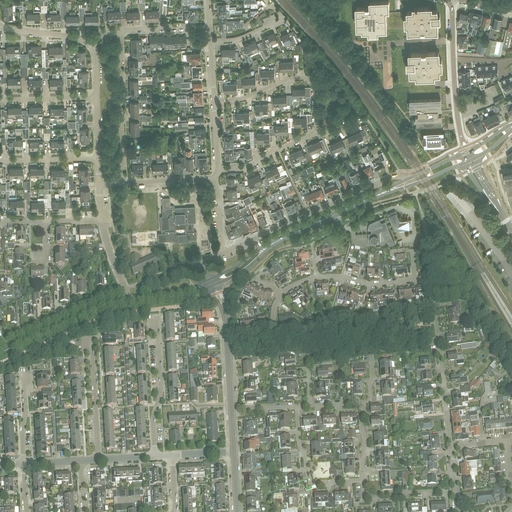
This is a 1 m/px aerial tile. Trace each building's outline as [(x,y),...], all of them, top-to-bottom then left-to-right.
[(190,9),(190,6),(195,5),(194,0),(181,0),(181,6),(185,6),(185,9),(190,9)] [(425,125),(442,125),(442,119),(442,114),(441,114),(441,111),(440,109),(441,109),(441,106),(441,101),(441,98),(440,88),(435,88),(435,86),(435,83),(435,81),(428,81),(428,77),(431,77),(434,77),(434,73),(440,73),(439,68),(443,68),(443,64),(442,64),(441,59),(439,59),(439,55),(439,51),(436,51),(436,52),(427,52),(426,45),(426,42),(426,38),(426,32),(435,31),(435,32),(438,32),(438,27),(437,27),(437,23),(440,23),(441,23),(441,20),(440,20),(439,15),(437,15),(437,10),(431,10),(431,6),(428,6),(428,7),(418,7),(416,7),(413,7),(414,11),(402,11),(399,12),(396,12),(385,12),(385,10),(389,10),(389,6),(388,6),(388,0),(372,1),(370,1),(371,6),(369,6),(367,6),(366,6),(366,7),(365,7),(361,7),(356,7),(358,30),(369,30),(369,34),(372,34),(372,33),(378,33),(378,29),(381,29),(381,30),(386,30),(386,29),(408,28),(408,29),(407,29),(408,32),(408,36),(409,43),(409,45),(409,53),(408,53),(409,57),(410,61),(407,61),(407,66),(406,66),(406,69),(407,69),(410,69),(411,82),(409,82),(410,88),(410,94),(410,102),(410,108),(411,110),(416,110),(416,112),(416,115),(416,118),(416,120),(417,125),(425,125)] [(20,12),(23,12),(23,6),(23,1),(11,1),(11,5),(3,5),(4,12),(13,12),(12,5),(22,5),(22,8),(20,8),(20,12)] [(82,16),(85,16),(85,24),(86,24),(86,25),(87,25),(88,25),(89,25),(90,25),(90,24),(91,24),(91,16),(91,13),(85,13),(85,8),(86,8),(86,5),(83,5),(83,4),(82,4),(82,5),(82,8),(82,16)] [(112,22),(114,22),(114,12),(110,12),(110,9),(107,9),(107,7),(103,7),(104,16),(107,15),(108,22),(108,23),(109,23),(112,23),(112,22)] [(13,12),(4,12),(4,19),(7,18),(8,21),(12,21),(12,18),(13,18),(13,15),(16,15),(16,12),(13,12)] [(468,31),(472,31),(473,28),(476,13),(470,12),(468,20),(471,21),(470,27),(469,27),(468,31)] [(464,33),(465,27),(468,15),(460,13),(459,20),(463,21),(462,27),(463,27),(462,30),(458,30),(458,34),(459,34),(464,34),(464,33)] [(476,29),(476,28),(477,22),(480,23),(482,15),(476,13),(473,28),(472,31),(471,34),(474,35),(476,36),(477,29),(476,29)] [(490,17),(484,16),(482,24),(486,25),(485,29),(488,29),(490,22),(489,22),(490,17)] [(485,54),(485,58),(500,59),(500,58),(501,54),(502,49),(502,50),(504,42),(503,42),(492,39),(494,31),(495,31),(495,27),(500,28),(502,20),(495,18),(493,26),(491,25),(485,54)] [(511,34),(511,22),(510,22),(508,30),(506,29),(503,42),(504,42),(502,50),(505,50),(506,46),(508,47),(511,34)] [(282,36),(285,44),(286,44),(290,44),(291,46),(296,44),(293,36),(290,38),(288,33),(287,33),(286,32),(285,32),(284,33),(283,34),(283,35),(282,36)] [(268,36),(272,44),(278,42),(274,33),(268,36)] [(154,35),(154,37),(149,37),(149,45),(147,45),(147,53),(150,53),(150,47),(157,47),(156,37),(156,35),(154,35)] [(156,37),(157,47),(164,46),(164,38),(164,36),(164,35),(162,35),(162,36),(156,37)] [(262,38),(266,47),(272,44),(268,36),(262,38)] [(259,50),(256,41),(255,41),(254,41),(250,42),(250,43),(249,44),(253,52),(259,50)] [(478,42),(476,53),(485,53),(487,44),(478,42)] [(244,46),(245,49),(247,55),(244,56),(246,60),(249,67),(250,66),(249,64),(250,63),(251,63),(248,57),(250,57),(250,56),(250,54),(253,52),(249,44),(248,43),(244,45),(244,46)] [(6,55),(7,55),(12,55),(12,57),(11,57),(11,58),(14,58),(13,46),(7,46),(7,54),(3,54),(3,55),(3,61),(6,61),(6,55)] [(17,59),(17,55),(20,55),(20,61),(21,61),(21,67),(24,67),(24,54),(20,54),(20,46),(13,46),(14,58),(14,59),(17,59)] [(28,60),(28,55),(34,55),(34,46),(28,46),(28,54),(24,54),(24,67),(24,70),(27,70),(27,67),(27,60),(28,60)] [(146,55),(142,55),(141,55),(141,47),(131,47),(132,54),(130,54),(130,55),(139,55),(139,58),(146,58),(146,55)] [(229,49),(229,58),(235,58),(235,61),(240,60),(240,56),(238,56),(238,51),(235,51),(235,49),(234,49),(234,48),(230,48),(230,49),(229,49)] [(223,59),(229,58),(229,49),(222,50),(222,56),(219,57),(219,64),(223,64),(223,59)] [(187,54),(187,56),(187,60),(190,60),(190,64),(199,63),(199,59),(200,59),(200,53),(187,54)] [(287,62),(287,71),(293,70),(298,70),(298,63),(296,63),(296,61),(299,61),(298,55),(294,55),(294,57),(293,57),(293,62),(287,62)] [(281,71),(287,71),(287,62),(280,62),(280,60),(277,60),(277,65),(278,72),(281,72),(281,71)] [(268,67),(268,78),(275,78),(275,72),(278,72),(277,65),(274,65),(274,66),(268,67)] [(498,65),(490,66),(491,77),(498,76),(498,65)] [(186,70),(192,69),(192,77),(198,76),(198,73),(201,73),(201,66),(195,67),(195,66),(186,66),(186,70)] [(258,66),(258,73),(259,80),(262,80),(262,79),(268,78),(268,67),(265,67),(265,70),(262,70),(261,66),(258,66)] [(483,66),(475,67),(476,78),(484,77),(483,66)] [(138,74),(139,74),(139,77),(146,77),(146,74),(142,74),(142,67),(138,67),(129,68),(129,74),(138,74)] [(459,71),(459,72),(459,79),(470,78),(470,71),(459,71)] [(249,78),(250,86),(256,86),(256,80),(259,80),(258,73),(256,73),(256,78),(252,78),(252,75),(249,75),(249,78)] [(243,78),(240,79),(240,88),(244,88),(244,87),(250,86),(249,78),(243,78)] [(470,78),(459,79),(459,83),(460,86),(470,86),(470,78)] [(230,81),(231,92),(237,92),(237,88),(240,88),(240,79),(236,79),(237,84),(230,84),(230,81)] [(507,79),(501,81),(505,92),(511,89),(507,79)] [(224,92),(225,92),(231,92),(230,81),(228,81),(228,84),(224,84),(224,82),(222,80),(220,80),(220,92),(224,92)] [(299,89),(299,97),(299,100),(302,100),(302,97),(307,97),(309,97),(309,94),(309,87),(305,87),(305,88),(299,89)] [(293,95),(290,95),(290,105),(293,104),(293,97),(297,97),(297,100),(299,100),(299,97),(299,89),(293,89),(293,95)] [(287,96),(280,97),(281,108),(281,110),(284,110),(283,105),(290,105),(290,95),(287,95),(287,96)] [(274,103),(271,103),(271,110),(274,110),(274,105),(278,105),(278,108),(281,108),(280,97),(274,97),(274,103)] [(497,106),(496,107),(499,111),(502,110),(500,105),(507,101),(507,102),(511,101),(510,98),(496,105),(497,106)] [(146,102),(146,99),(140,99),(137,99),(137,102),(130,102),(130,109),(139,109),(139,108),(142,108),(142,102),(146,102)] [(262,113),(268,113),(268,117),(272,117),(271,110),(271,103),(268,104),(262,105),(262,113)] [(256,111),(252,111),(253,118),(256,118),(256,116),(262,116),(262,113),(262,105),(256,105),(256,111)] [(490,117),(494,125),(500,122),(497,117),(501,115),(496,106),(494,107),(494,108),(493,109),(495,113),(492,114),(493,115),(490,117)] [(15,120),(15,108),(13,108),(13,107),(12,107),(10,107),(9,107),(9,108),(8,108),(8,111),(4,111),(4,116),(4,124),(7,124),(7,119),(12,119),(12,120),(15,120)] [(67,111),(63,111),(63,109),(57,109),(57,121),(59,121),(60,121),(60,119),(67,119),(67,115),(67,111)] [(253,118),(252,111),(249,111),(249,112),(243,112),(243,121),(250,121),(250,118),(253,118)] [(243,124),(243,121),(243,112),(236,113),(232,113),(232,120),(234,120),(234,126),(237,126),(237,124),(243,124)] [(300,114),(300,117),(301,126),(307,125),(307,122),(310,122),(310,112),(307,113),(307,117),(303,117),(303,113),(302,112),(300,112),(300,114)] [(281,121),(281,122),(282,134),(288,134),(288,128),(291,127),(290,113),(288,113),(289,118),(288,118),(288,121),(281,121)] [(290,113),(291,127),(294,127),(294,126),(301,126),(300,117),(300,114),(297,114),(298,118),(291,118),(291,113),(290,113)] [(494,125),(490,117),(487,118),(487,117),(484,118),(482,114),(480,115),(478,116),(479,117),(482,124),(486,123),(488,127),(494,125)] [(485,130),(482,124),(479,117),(474,119),(474,121),(466,125),(471,135),(478,132),(479,133),(485,130)] [(140,118),(140,121),(130,121),(130,128),(139,128),(142,128),(142,121),(147,121),(151,121),(151,118),(140,118)] [(272,128),(272,135),(276,135),(276,134),(282,134),(281,122),(279,123),(279,125),(275,126),(272,126),(272,128)] [(442,125),(425,125),(426,133),(426,136),(423,136),(423,141),(425,141),(426,144),(433,144),(435,150),(449,144),(447,139),(446,139),(445,135),(442,135),(442,132),(442,125)] [(263,130),(263,133),(263,142),(270,142),(269,136),(272,135),(272,128),(269,129),(269,133),(265,133),(265,130),(263,130)] [(353,134),(357,142),(363,139),(365,143),(367,142),(364,136),(365,135),(363,130),(359,132),(359,131),(353,134)] [(257,142),(263,142),(263,133),(257,134),(257,131),(253,131),(254,140),(254,143),(257,143),(257,142)] [(64,138),(57,138),(57,141),(58,149),(64,148),(64,144),(68,144),(68,132),(63,133),(64,138)] [(228,134),(228,136),(225,137),(225,142),(244,141),(244,139),(237,139),(237,134),(236,133),(228,134)] [(357,142),(353,134),(347,137),(350,142),(347,143),(350,150),(352,155),(355,153),(353,148),(351,144),(357,142)] [(80,136),(77,136),(77,142),(80,142),(80,144),(82,145),(87,145),(87,144),(88,144),(88,142),(89,142),(89,136),(90,136),(90,135),(80,136)] [(336,142),(339,150),(340,152),(343,151),(342,149),(345,147),(347,151),(349,156),(352,155),(350,150),(347,143),(344,144),(342,139),(336,142)] [(313,144),(317,151),(322,149),(324,153),(327,152),(324,145),(321,147),(319,141),(313,144)] [(340,152),(339,150),(336,142),(330,144),(332,150),(329,151),(332,158),(335,156),(333,152),(337,150),(338,153),(340,152)] [(317,151),(313,144),(308,146),(310,152),(307,153),(310,159),(313,158),(312,156),(315,154),(316,157),(319,156),(317,151)] [(310,159),(307,153),(304,154),(302,149),(296,151),(299,159),(305,156),(307,161),(310,159)] [(300,162),(299,159),(296,151),(290,154),(292,159),(290,160),(292,167),(295,166),(295,164),(300,162)] [(140,152),(140,162),(137,162),(137,159),(130,159),(130,163),(132,163),(132,173),(143,173),(142,161),(145,161),(145,152),(140,152)] [(195,162),(199,162),(199,167),(199,170),(204,170),(203,169),(207,168),(206,163),(207,163),(207,158),(206,158),(206,157),(201,158),(201,153),(195,153),(195,162)] [(373,157),(371,158),(372,161),(373,162),(377,171),(384,168),(382,162),(381,162),(381,161),(385,159),(382,153),(378,154),(380,159),(375,161),(373,157)] [(364,161),(367,167),(364,169),(367,177),(374,174),(370,166),(373,165),(368,154),(365,155),(367,160),(364,161)] [(185,163),(185,159),(185,156),(178,157),(178,161),(174,162),(175,171),(182,171),(182,166),(182,164),(185,163)] [(192,158),(185,159),(185,163),(182,164),(182,166),(185,166),(185,170),(193,170),(192,158)] [(346,159),(342,161),(346,169),(350,168),(346,159)] [(279,172),(277,167),(276,165),(273,167),(273,168),(271,169),(274,177),(276,181),(288,176),(285,169),(279,172)] [(354,174),(352,168),(347,170),(349,176),(351,176),(353,183),(359,180),(356,173),(354,174)] [(267,177),(264,179),(267,185),(268,187),(271,186),(270,184),(268,179),(274,177),(271,169),(265,172),(267,177)] [(68,173),(64,173),(64,170),(58,170),(58,178),(62,178),(62,181),(68,180),(68,176),(68,173)] [(344,174),(336,178),(337,180),(338,180),(339,180),(343,188),(349,185),(345,177),(348,176),(346,171),(343,172),(344,174)] [(511,203),(511,204),(511,172),(500,172),(500,174),(500,177),(501,179),(501,181),(502,183),(503,185),(503,187),(504,189),(505,192),(506,194),(507,196),(508,198),(509,199),(510,201),(511,203)] [(229,178),(227,178),(227,184),(236,184),(236,177),(236,173),(228,173),(229,178)] [(259,174),(253,177),(258,188),(261,186),(259,183),(262,182),(264,186),(267,185),(264,179),(261,180),(259,174)] [(258,189),(258,188),(253,177),(247,179),(250,185),(247,186),(250,193),(258,189)] [(334,182),(329,184),(333,192),(339,189),(338,187),(341,186),(338,180),(337,180),(336,178),(336,177),(333,178),(334,182)] [(327,194),(333,192),(329,184),(325,186),(322,179),(319,181),(320,184),(321,186),(323,186),(327,194)] [(313,187),(318,199),(324,196),(319,184),(316,185),(316,184),(313,185),(313,187)] [(283,189),(293,211),(297,209),(294,202),(293,203),(289,196),(295,193),(293,189),(294,189),(292,185),(283,189)] [(318,199),(313,187),(311,188),(312,191),(313,190),(314,192),(310,193),(313,201),(318,199)] [(306,192),(303,193),(308,203),(313,201),(310,193),(308,189),(307,188),(305,189),(306,192)] [(38,202),(38,210),(44,210),(44,207),(48,207),(48,193),(48,189),(44,189),(44,198),(37,198),(38,202)] [(282,194),(285,199),(287,205),(285,206),(288,213),(293,211),(283,189),(279,191),(280,193),(282,194)] [(237,201),(237,197),(236,190),(228,190),(228,198),(230,198),(230,201),(237,201)] [(16,200),(10,200),(10,199),(9,199),(9,192),(6,192),(6,198),(6,207),(10,207),(10,210),(15,210),(14,209),(17,209),(16,200)] [(27,205),(31,205),(31,210),(38,210),(38,202),(31,202),(31,199),(30,198),(30,192),(27,192),(27,199),(27,205)] [(52,207),(52,210),(59,210),(59,198),(56,198),(56,200),(51,200),(51,193),(48,193),(48,207),(52,207)] [(90,196),(81,197),(77,197),(77,199),(78,200),(81,200),(81,204),(84,204),(84,207),(89,207),(89,204),(90,204),(90,196)] [(246,206),(240,209),(243,217),(229,223),(226,224),(228,230),(226,231),(229,238),(230,238),(230,239),(242,234),(242,233),(248,230),(248,231),(257,227),(248,208),(249,207),(248,204),(252,202),(249,196),(243,199),(246,206)] [(139,220),(129,221),(130,247),(137,246),(138,262),(152,256),(151,252),(153,252),(153,242),(151,242),(151,237),(155,237),(154,236),(173,235),(200,233),(199,208),(157,210),(157,208),(157,203),(153,203),(153,202),(153,201),(141,202),(141,204),(138,204),(139,220)] [(275,202),(272,203),(279,217),(283,215),(280,208),(278,209),(275,202)] [(274,219),(279,217),(272,203),(270,204),(273,211),(271,212),(274,219)] [(239,208),(238,205),(230,208),(229,207),(225,209),(227,214),(239,208)] [(239,208),(227,214),(225,214),(227,220),(229,223),(243,217),(240,209),(239,208)] [(261,210),(253,214),(258,225),(260,224),(260,225),(266,222),(263,215),(263,214),(261,210)] [(394,230),(411,229),(411,221),(403,222),(402,221),(402,220),(401,219),(400,219),(399,219),(398,219),(395,211),(388,214),(394,230)] [(394,243),(388,228),(384,218),(380,219),(379,218),(371,222),(370,222),(369,223),(369,224),(368,225),(368,226),(369,227),(367,227),(369,242),(380,241),(379,232),(383,230),(389,245),(394,243)] [(68,233),(65,233),(65,229),(63,229),(63,226),(58,226),(59,229),(56,230),(56,236),(68,236),(68,233)] [(16,230),(17,230),(17,233),(14,234),(14,236),(17,236),(25,236),(25,229),(21,230),(21,227),(15,227),(16,227),(16,230)] [(328,248),(318,249),(319,256),(324,255),(324,259),(333,257),(332,251),(328,251),(328,248)] [(397,254),(397,250),(389,251),(390,257),(395,257),(395,261),(405,260),(404,254),(397,254)] [(309,258),(307,252),(298,254),(299,258),(294,259),(295,264),(303,263),(302,259),(309,258)] [(132,265),(129,266),(133,275),(159,263),(155,254),(152,256),(138,262),(132,265)] [(23,257),(12,257),(12,260),(15,260),(15,263),(14,263),(14,270),(21,269),(21,263),(24,263),(23,257)] [(355,265),(356,262),(356,261),(350,259),(347,258),(345,265),(348,266),(346,272),(352,274),(355,265)] [(324,265),(321,265),(321,269),(321,271),(322,271),(322,272),(331,271),(330,266),(335,265),(334,259),(323,261),(324,265)] [(355,265),(352,274),(358,275),(360,268),(364,269),(365,262),(365,260),(363,259),(361,263),(356,262),(355,265)] [(368,263),(365,262),(364,269),(367,269),(367,277),(373,277),(374,268),(367,267),(368,263)] [(274,277),(280,273),(278,269),(276,265),(275,266),(274,263),(266,268),(269,272),(270,271),(274,277)] [(309,273),(308,267),(305,267),(304,264),(295,266),(296,272),(300,271),(301,275),(309,273)] [(374,268),(373,277),(379,278),(380,270),(383,270),(383,264),(380,264),(380,268),(374,268)] [(400,268),(399,265),(391,266),(391,272),(397,271),(397,276),(406,275),(406,267),(400,268)] [(64,276),(56,266),(53,268),(62,278),(64,276)] [(31,268),(31,277),(44,277),(44,275),(47,275),(47,269),(44,269),(44,268),(31,268)] [(280,280),(277,282),(281,288),(288,283),(291,281),(291,280),(288,276),(286,273),(285,272),(280,275),(278,277),(280,280)] [(10,285),(10,279),(11,279),(11,276),(7,276),(7,279),(0,279),(0,286),(10,285)] [(71,285),(78,285),(78,293),(85,293),(85,289),(86,289),(86,282),(78,282),(78,277),(74,277),(70,277),(71,285)] [(322,292),(321,282),(315,283),(316,291),(313,291),(314,298),(317,297),(316,292),(322,292)] [(327,282),(321,282),(322,292),(328,291),(329,296),(332,295),(331,289),(328,289),(327,282)] [(252,299),(257,286),(251,284),(251,285),(247,284),(244,291),(242,295),(251,299),(252,299)] [(10,285),(0,286),(0,292),(3,292),(3,296),(12,296),(12,290),(13,290),(12,286),(10,286),(10,285)] [(63,285),(63,289),(60,289),(60,301),(68,301),(68,297),(69,297),(68,289),(67,289),(66,285),(63,285)] [(257,286),(252,299),(253,299),(255,296),(258,297),(262,289),(257,286)] [(342,287),(338,299),(344,301),(348,288),(342,287)] [(298,300),(298,299),(300,303),(303,301),(305,304),(306,304),(310,302),(304,292),(302,294),(298,288),(293,292),(298,300)] [(348,288),(344,301),(350,303),(351,299),(354,290),(348,288)] [(260,302),(262,303),(263,302),(263,301),(267,291),(262,289),(258,297),(262,299),(260,302)] [(268,290),(267,291),(263,301),(263,302),(262,303),(261,306),(264,306),(267,299),(270,300),(274,292),(268,290)] [(355,305),(359,292),(354,290),(351,299),(355,300),(354,304),(355,305)] [(298,300),(293,292),(288,295),(292,301),(289,303),(292,308),(295,307),(293,303),(298,300)] [(359,292),(355,305),(356,305),(355,307),(357,308),(359,301),(362,302),(365,294),(359,292)] [(51,297),(49,297),(49,294),(41,294),(41,298),(42,298),(43,309),(50,309),(50,304),(51,304),(51,297)] [(8,316),(10,316),(10,323),(17,323),(17,315),(20,315),(19,300),(15,302),(16,314),(14,314),(14,310),(8,310),(8,316)] [(450,310),(447,310),(447,315),(449,315),(450,323),(458,322),(457,315),(461,315),(460,305),(453,306),(453,310),(452,310),(450,310)] [(27,306),(27,307),(27,310),(24,310),(24,315),(27,315),(27,316),(34,316),(34,307),(29,307),(29,306),(27,306)] [(259,315),(259,311),(259,308),(256,307),(257,309),(256,309),(257,313),(257,316),(259,325),(265,324),(263,315),(259,315)] [(212,311),(209,311),(208,310),(205,310),(204,311),(202,311),(202,316),(198,316),(198,322),(205,322),(205,319),(212,319),(212,311)] [(304,312),(301,316),(308,321),(310,318),(306,316),(307,315),(304,312)] [(291,314),(279,316),(280,324),(286,323),(286,328),(293,327),(292,322),(291,314)] [(245,315),(239,316),(241,329),(247,328),(245,315)] [(323,316),(317,318),(320,326),(325,324),(323,316)] [(134,333),(144,333),(143,326),(136,327),(136,323),(128,324),(128,329),(134,329),(134,333)] [(198,324),(198,323),(195,324),(188,324),(186,324),(187,329),(195,329),(195,328),(198,328),(199,331),(204,331),(204,335),(214,334),(214,326),(208,327),(208,323),(198,324)] [(461,337),(460,331),(454,332),(454,335),(446,336),(447,343),(457,342),(457,338),(461,337)] [(144,333),(134,333),(135,340),(129,340),(129,344),(137,343),(137,340),(144,339),(144,333)] [(122,334),(113,335),(113,338),(105,338),(105,345),(115,345),(115,341),(122,341),(122,334)] [(204,345),(207,344),(208,348),(215,347),(215,340),(207,340),(207,337),(198,338),(198,344),(204,343),(204,345)] [(448,354),(448,356),(448,358),(449,361),(455,360),(456,365),(463,364),(462,355),(456,356),(456,353),(448,354)] [(295,365),(294,358),(288,358),(288,355),(280,356),(281,362),(285,362),(285,366),(295,365)] [(417,370),(418,370),(425,370),(425,367),(430,366),(429,358),(420,359),(420,363),(416,364),(417,370)] [(71,369),(79,368),(79,362),(72,362),(72,359),(64,359),(64,362),(71,362),(71,369)] [(249,363),(243,363),(243,364),(242,364),(242,365),(242,369),(243,369),(243,370),(252,369),(252,363),(257,363),(257,359),(249,359),(249,363)] [(380,363),(380,370),(391,369),(393,369),(393,367),(391,367),(391,362),(395,362),(395,359),(388,359),(388,362),(380,363)] [(203,369),(216,369),(215,361),(207,361),(207,365),(203,365),(203,369)] [(355,375),(365,375),(364,368),(361,368),(361,365),(359,365),(351,365),(351,369),(354,369),(355,375)] [(332,373),(331,366),(323,367),(324,370),(318,371),(318,378),(328,377),(327,373),(332,373)] [(79,368),(71,369),(71,372),(68,372),(69,377),(65,377),(65,381),(73,380),(73,375),(80,374),(79,368)] [(259,379),(257,379),(257,377),(253,377),(253,374),(256,373),(257,372),(257,369),(252,369),(243,370),(244,376),(249,376),(249,381),(259,380),(259,379)] [(389,380),(394,380),(396,380),(396,377),(392,377),(391,369),(380,370),(381,378),(389,377),(389,380)] [(278,379),(281,379),(292,379),(293,379),(293,376),(296,376),(295,370),(286,370),(286,374),(281,374),(281,376),(278,376),(278,379)] [(37,376),(37,382),(47,382),(47,376),(51,375),(50,371),(43,372),(43,376),(37,376)] [(431,381),(431,378),(432,378),(432,375),(431,375),(431,374),(427,374),(426,374),(425,374),(425,371),(416,372),(417,378),(420,378),(421,383),(426,383),(425,381),(431,381)] [(451,379),(451,380),(452,383),(456,382),(457,384),(467,383),(467,377),(460,378),(459,375),(451,376),(451,377),(451,378),(451,379)] [(287,387),(287,391),(296,391),(296,390),(298,390),(298,385),(297,385),(296,385),(296,384),(292,384),(292,379),(281,379),(281,383),(281,387),(287,387)] [(363,383),(362,383),(362,382),(354,382),(354,379),(346,379),(346,383),(350,383),(350,389),(351,389),(363,389),(363,383)] [(255,384),(257,384),(259,384),(259,380),(249,381),(248,381),(248,384),(244,385),(244,391),(254,390),(254,393),(257,393),(257,390),(256,390),(255,384)] [(381,384),(381,390),(391,390),(391,387),(395,387),(394,380),(389,380),(385,380),(386,384),(381,384)] [(315,385),(316,386),(315,386),(314,386),(315,390),(315,391),(316,391),(325,391),(324,387),(328,387),(328,384),(330,384),(329,381),(320,381),(320,385),(315,385)] [(47,382),(37,382),(38,389),(44,388),(44,393),(51,392),(51,385),(47,385),(47,382)] [(433,396),(432,389),(428,389),(428,386),(417,387),(418,394),(423,393),(424,397),(433,396)] [(217,389),(207,389),(208,402),(216,402),(216,393),(217,393),(217,389)] [(364,394),(363,389),(351,389),(351,398),(355,398),(355,397),(358,397),(357,395),(362,395),(362,394),(364,394)] [(391,390),(381,390),(382,397),(386,397),(387,400),(393,400),(397,400),(396,399),(396,396),(391,396),(391,390)] [(282,395),(282,397),(283,401),(290,401),(290,397),(297,397),(296,391),(287,391),(285,391),(285,395),(282,395)] [(325,391),(316,391),(316,392),(315,392),(315,396),(315,397),(316,397),(316,398),(321,397),(321,401),(330,400),(330,397),(325,397),(325,391)] [(51,392),(44,393),(44,397),(38,397),(38,398),(37,398),(37,401),(38,401),(39,401),(39,403),(48,403),(51,403),(51,396),(52,396),(52,392),(51,392)] [(257,393),(254,393),(253,393),(253,396),(246,396),(247,403),(256,402),(256,399),(261,398),(260,392),(257,393)] [(468,399),(454,401),(454,404),(453,405),(453,407),(454,407),(455,407),(455,408),(458,407),(459,411),(464,411),(465,408),(465,407),(462,407),(461,403),(465,403),(465,402),(468,402),(468,399)] [(394,405),(394,403),(393,400),(387,400),(383,400),(384,406),(380,406),(370,406),(370,413),(378,412),(378,416),(384,415),(384,411),(385,411),(384,405),(394,405)] [(48,409),(48,403),(39,403),(39,405),(38,405),(38,406),(38,409),(39,409),(39,410),(45,409),(45,413),(52,413),(52,409),(48,409)] [(433,412),(432,407),(420,409),(415,409),(415,412),(422,412),(422,413),(423,413),(423,415),(414,416),(414,419),(424,418),(423,413),(433,412)] [(326,426),(329,426),(329,417),(328,417),(328,416),(324,416),(323,417),(322,417),(323,421),(319,421),(320,431),(325,431),(326,431),(326,430),(326,426)] [(335,416),(329,417),(329,426),(334,426),(334,429),(334,430),(335,430),(339,430),(339,428),(339,420),(335,420),(335,416)] [(316,417),(309,418),(310,427),(314,427),(314,430),(315,431),(316,431),(320,431),(319,421),(317,421),(316,417)] [(310,427),(309,418),(303,418),(304,423),(300,423),(300,427),(310,427)] [(490,420),(490,418),(483,419),(484,424),(485,424),(486,431),(489,431),(489,435),(492,435),(490,420)] [(245,430),(254,429),(254,427),(257,427),(257,419),(253,420),(253,423),(244,423),(245,430)] [(423,420),(416,420),(417,427),(421,426),(421,431),(432,429),(432,426),(433,426),(432,423),(431,423),(431,422),(424,423),(423,420)] [(461,429),(453,430),(454,435),(455,441),(462,440),(462,441),(464,441),(464,440),(469,439),(468,434),(466,435),(465,428),(467,428),(461,429)] [(170,432),(170,439),(179,439),(179,429),(175,429),(175,432),(170,432)] [(379,441),(383,440),(383,436),(388,436),(388,430),(387,430),(386,430),(379,431),(378,431),(378,434),(374,434),(374,441),(379,441)] [(281,443),(290,443),(290,436),(283,436),(283,433),(278,433),(276,433),(276,437),(280,437),(281,443)] [(423,445),(439,443),(438,437),(435,438),(435,436),(430,437),(431,441),(423,442),(423,445)] [(258,439),(258,440),(251,440),(251,444),(245,444),(245,452),(256,451),(256,446),(259,446),(259,443),(266,443),(266,439),(258,439)] [(331,439),(318,440),(319,443),(311,444),(311,451),(323,450),(326,450),(326,447),(320,447),(319,444),(332,443),(331,439)] [(344,449),(353,449),(354,448),(354,444),(353,443),(352,443),(352,442),(346,443),(346,439),(345,439),(340,439),(338,439),(332,440),(332,443),(341,443),(342,449),(344,449)] [(379,441),(374,441),(374,448),(380,448),(380,451),(389,450),(389,447),(387,447),(387,440),(383,440),(379,441)] [(290,449),(290,443),(281,443),(278,443),(279,449),(276,450),(276,453),(284,453),(284,450),(290,449)] [(439,443),(423,445),(423,448),(432,447),(432,452),(436,451),(436,450),(440,449),(439,443)] [(353,449),(344,449),(344,452),(342,452),(341,454),(341,456),(339,456),(339,460),(347,459),(347,456),(353,455),(353,454),(354,454),(354,449),(353,449)] [(331,456),(320,457),(320,453),(323,453),(323,450),(311,451),(312,458),(319,458),(319,460),(331,460),(331,456)] [(389,450),(380,451),(380,454),(375,455),(374,456),(374,460),(375,461),(384,460),(384,454),(389,454),(389,450)] [(469,459),(469,462),(476,461),(480,460),(479,457),(477,458),(477,457),(473,457),(473,451),(464,452),(465,459),(469,459)] [(282,464),(291,463),(290,454),(281,454),(282,464)] [(428,462),(429,465),(437,465),(437,458),(432,458),(431,454),(425,455),(422,456),(423,455),(423,462),(428,462)] [(345,469),(354,469),(354,462),(351,462),(351,459),(344,460),(345,469)] [(390,460),(384,460),(375,461),(375,462),(374,462),(374,466),(375,467),(375,468),(381,467),(381,471),(389,470),(389,466),(390,466),(390,460)] [(461,465),(461,467),(460,467),(460,469),(461,470),(461,471),(477,469),(476,461),(469,462),(469,464),(461,465)] [(220,467),(220,463),(206,464),(206,469),(214,469),(215,473),(215,474),(223,474),(223,467),(220,467)] [(291,463),(282,464),(282,473),(291,473),(291,463)] [(252,475),(259,474),(260,474),(261,473),(261,471),(256,471),(256,464),(244,465),(244,471),(251,471),(252,475)] [(422,475),(430,475),(430,472),(437,471),(437,465),(429,465),(427,465),(427,468),(425,470),(425,471),(424,472),(422,473),(422,475)] [(152,473),(153,477),(153,478),(161,477),(161,471),(155,471),(155,468),(148,469),(149,473),(152,473)] [(139,469),(132,469),(133,478),(132,478),(132,482),(134,482),(134,478),(138,478),(139,482),(143,481),(142,474),(139,475),(139,469)] [(115,479),(119,479),(120,479),(120,470),(113,471),(114,476),(111,476),(111,483),(116,483),(115,479)] [(100,481),(100,482),(105,482),(104,480),(100,480),(100,476),(104,475),(104,471),(97,472),(97,475),(92,475),(92,481),(100,481)] [(380,481),(390,481),(389,471),(380,472),(380,481)] [(62,482),(61,482),(62,486),(64,486),(63,482),(68,482),(68,486),(72,485),(72,479),(68,479),(68,473),(62,474),(62,482)] [(215,474),(215,473),(211,474),(211,475),(215,475),(215,479),(211,480),(211,484),(218,483),(218,481),(223,480),(223,474),(215,474)] [(62,482),(62,474),(55,474),(55,479),(53,480),(53,487),(57,486),(57,482),(61,482),(62,482)] [(245,480),(246,486),(255,486),(255,482),(257,481),(257,478),(260,478),(260,474),(259,474),(252,475),(249,475),(249,479),(245,480)] [(288,477),(288,484),(297,483),(297,477),(290,477),(290,474),(282,474),(283,478),(288,477)] [(430,478),(430,475),(422,475),(423,481),(427,481),(428,485),(436,484),(435,478),(430,478)] [(149,484),(149,487),(156,487),(156,484),(162,484),(162,483),(163,483),(162,479),(161,479),(161,477),(153,478),(153,477),(149,477),(149,479),(153,479),(153,483),(149,484)] [(5,487),(13,487),(13,480),(7,480),(7,478),(0,478),(1,482),(5,482),(5,486),(5,487)] [(100,481),(92,481),(92,488),(98,488),(98,490),(105,490),(105,486),(101,486),(100,482),(100,481)] [(390,481),(380,481),(381,490),(394,490),(394,487),(390,487),(390,481)] [(218,483),(211,484),(212,488),(215,488),(216,492),(216,493),(224,492),(224,486),(218,486),(218,483)] [(5,487),(5,486),(1,487),(1,489),(5,488),(5,493),(1,493),(1,497),(8,497),(8,494),(14,493),(13,487),(5,487)] [(253,496),(261,495),(261,492),(255,492),(255,486),(246,486),(246,493),(253,492),(253,496)] [(154,496),(162,496),(162,489),(156,490),(156,487),(149,487),(150,492),(154,491),(154,495),(154,496)] [(191,497),(191,498),(195,497),(195,496),(191,496),(191,492),(195,491),(195,487),(188,488),(188,491),(182,491),(183,498),(191,497)] [(493,489),(493,492),(494,492),(494,495),(500,495),(501,502),(508,501),(507,487),(493,489)] [(105,490),(98,490),(98,493),(93,494),(93,500),(102,500),(102,501),(106,500),(105,498),(103,499),(102,494),(105,494),(105,490)] [(285,504),(287,504),(297,503),(298,502),(298,499),(297,498),(297,497),(293,497),(293,493),(288,494),(288,490),(286,490),(280,490),(280,495),(282,497),(283,497),(283,498),(284,498),(285,504)] [(73,502),(73,495),(73,492),(57,493),(57,496),(60,496),(60,497),(64,497),(65,501),(65,502),(73,502)] [(347,493),(346,493),(346,492),(341,492),(341,493),(341,503),(346,502),(346,505),(349,505),(349,508),(352,508),(351,499),(348,499),(347,493)] [(495,503),(494,495),(494,492),(493,492),(473,494),(474,498),(477,497),(478,504),(495,503)] [(321,494),(319,495),(319,494),(319,493),(316,493),(315,494),(315,495),(314,495),(315,501),(311,501),(312,510),(315,509),(315,507),(318,507),(318,504),(321,504),(321,494)] [(322,494),(321,494),(321,504),(325,503),(325,506),(326,507),(327,508),(328,509),(332,508),(331,500),(328,501),(327,494),(326,494),(326,493),(323,493),(322,494)] [(341,503),(341,493),(334,494),(335,500),(331,500),(332,508),(335,508),(336,508),(337,507),(338,506),(338,505),(339,505),(338,503),(341,503)] [(42,494),(34,494),(34,501),(40,501),(40,503),(47,503),(46,499),(43,499),(42,495),(42,494)] [(163,503),(162,496),(154,496),(154,495),(150,496),(150,502),(151,506),(154,506),(154,508),(157,508),(157,503),(163,503)] [(261,495),(253,496),(251,496),(251,499),(246,500),(247,506),(256,505),(256,502),(261,501),(261,495)] [(47,511),(47,510),(43,510),(43,507),(47,507),(47,503),(40,503),(40,506),(34,506),(34,507),(33,507),(34,509),(34,510),(35,510),(34,511),(47,511)] [(284,511),(293,511),(294,510),(297,510),(297,509),(298,508),(298,504),(297,504),(297,503),(287,504),(287,510),(284,510),(284,511)]
